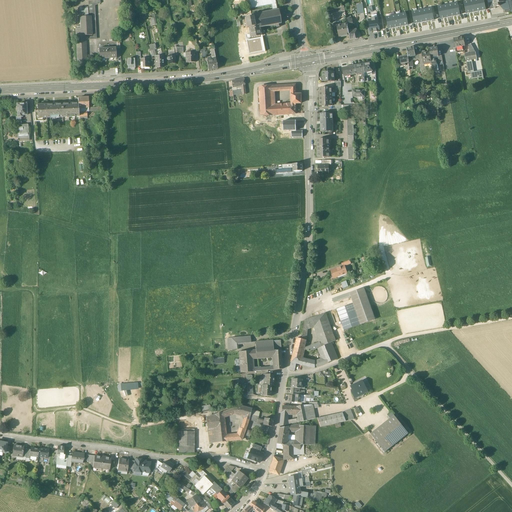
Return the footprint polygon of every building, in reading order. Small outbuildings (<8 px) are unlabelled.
[(277,10),(274,0),(253,0),(249,1),(251,9),(272,5),(273,11),(277,10)] [(503,10),(509,9),(507,0),(504,1),(505,2),(499,3),(500,6),(503,10)] [(357,4),(359,14),(365,12),(363,3),(357,4)] [(344,5),(328,7),(329,14),(345,11),(344,5)] [(88,8),(79,9),(80,17),(88,17),(88,8)] [(273,11),(252,15),(252,17),(245,18),(247,28),(248,28),(254,27),(254,29),(259,28),(276,24),(276,27),(281,26),(280,23),(281,23),(278,10),(277,10),(273,11)] [(88,17),(80,17),(81,28),(76,29),(77,54),(82,54),(82,50),(81,36),(92,36),(91,17),(88,17)] [(378,19),(369,20),(371,32),(380,30),(379,29),(378,21),(378,19)] [(347,24),(337,26),(339,38),(350,36),(349,31),(348,27),(347,24)] [(259,28),(254,29),(254,27),(248,28),(250,33),(251,38),(259,36),(261,36),(259,28)] [(352,30),(349,31),(350,36),(350,39),(354,39),(358,38),(357,30),(352,30)] [(259,36),(251,38),(251,40),(245,41),(248,57),(266,53),(263,39),(260,39),(259,36)] [(464,37),(454,39),(454,40),(455,48),(463,46),(465,46),(464,37)] [(414,47),(407,49),(407,51),(408,55),(408,57),(411,57),(415,56),(416,56),(415,53),(414,50),(414,47)] [(438,47),(429,49),(430,52),(431,57),(434,57),(439,56),(438,47)] [(109,48),(106,48),(106,58),(116,57),(116,48),(113,48),(113,49),(109,49),(109,48)] [(194,52),(186,52),(187,56),(186,56),(187,63),(193,62),(193,59),(194,59),(194,52)] [(430,52),(422,53),(423,63),(431,62),(431,61),(431,57),(430,52)] [(470,54),(465,55),(466,61),(472,60),(477,59),(476,53),(470,54)] [(175,55),(168,56),(168,58),(167,58),(167,59),(167,60),(168,60),(169,64),(176,64),(175,56),(175,55)] [(408,55),(400,57),(400,60),(399,61),(399,63),(401,63),(401,64),(405,63),(409,63),(408,57),(408,55)] [(134,59),(127,59),(127,62),(126,63),(127,66),(128,69),(131,69),(134,69),(134,68),(135,68),(134,64),(135,63),(134,62),(134,59)] [(140,59),(140,68),(144,68),(145,69),(149,69),(148,64),(149,64),(149,61),(148,61),(148,59),(140,59)] [(214,60),(206,61),(208,69),(208,71),(217,69),(216,60),(214,60)] [(472,60),(466,61),(468,73),(471,72),(474,72),(472,60)] [(368,63),(363,64),(365,73),(364,73),(373,71),(371,63),(371,62),(368,63)] [(360,65),(352,66),(354,75),(363,73),(364,73),(365,73),(363,64),(362,64),(360,64),(360,65)] [(352,66),(342,68),(344,77),(354,75),(352,66)] [(329,72),(323,72),(323,82),(335,82),(334,72),(331,72),(330,71),(329,72)] [(244,79),(231,81),(232,87),(241,86),(245,85),(244,79)] [(271,86),(259,87),(261,116),(271,115),(270,106),(272,106),(271,91),(271,86)] [(332,88),(320,88),(320,97),(332,97),(332,88)] [(296,94),(292,94),(292,104),(296,104),(301,104),(301,94),(296,94)] [(88,97),(78,98),(78,103),(78,108),(87,108),(89,108),(89,107),(88,97)] [(332,97),(320,97),(320,106),(332,106),(332,97)] [(78,103),(62,104),(63,117),(67,117),(75,117),(79,116),(79,113),(78,108),(78,103)] [(26,104),(17,105),(18,117),(19,117),(22,117),(22,116),(26,116),(26,104)] [(62,104),(46,105),(47,118),(50,118),(58,117),(63,117),(62,104)] [(46,105),(37,105),(38,110),(35,110),(35,122),(43,121),(43,118),(47,118),(46,105)] [(292,105),(275,106),(276,115),(293,114),(296,114),(296,108),(292,108),(292,105)] [(332,114),(320,114),(321,132),(333,132),(332,114)] [(296,121),(283,121),(283,131),(296,131),(296,121)] [(21,126),(17,126),(18,139),(19,139),(29,138),(28,125),(21,126)] [(330,139),(317,140),(318,149),(328,148),(328,145),(330,145),(330,139)] [(328,148),(318,149),(318,157),(330,157),(330,148),(328,148)] [(293,164),(282,165),(283,168),(276,169),(276,174),(284,174),(292,173),(294,173),(294,172),(293,172),(293,164)] [(324,165),(318,165),(318,174),(319,174),(319,173),(322,173),(322,174),(329,174),(329,166),(329,165),(324,165)] [(342,266),(330,271),(332,275),(333,279),(337,277),(338,278),(348,275),(345,266),(345,265),(342,266)] [(364,288),(350,293),(361,324),(375,320),(364,288)] [(353,304),(337,309),(344,331),(360,325),(353,304)] [(325,314),(312,318),(315,327),(317,335),(331,330),(325,314)] [(312,318),(304,321),(303,331),(307,330),(315,327),(312,318)] [(331,330),(317,335),(320,342),(321,347),(322,347),(330,343),(335,341),(331,330)] [(236,344),(236,338),(228,339),(229,350),(237,350),(236,344)] [(306,341),(297,338),(295,348),(304,350),(304,348),(306,341)] [(280,341),(272,341),(273,347),(273,351),(281,350),(280,341)] [(320,342),(304,348),(304,350),(311,351),(321,347),(320,342)] [(330,343),(322,347),(323,350),(327,358),(329,363),(337,360),(330,343)] [(273,347),(256,348),(256,351),(256,358),(258,359),(262,359),(262,358),(273,357),(273,351),(273,347)] [(304,350),(295,348),(291,363),(296,364),(300,365),(302,359),(304,350)] [(252,351),(239,352),(241,373),(253,372),(253,368),(252,359),(252,351)] [(281,356),(273,357),(274,368),(274,370),(282,369),(281,356)] [(327,358),(315,361),(315,368),(329,363),(327,358)] [(315,361),(302,359),(300,365),(315,368),(315,361)] [(274,375),(265,374),(264,385),(272,386),(274,386),(274,375)] [(302,380),(292,379),(291,388),(299,389),(301,389),(302,380)] [(362,381),(351,387),(353,390),(352,391),(355,397),(367,391),(362,381)] [(264,385),(262,385),(262,396),(271,397),(272,386),(264,385)] [(303,405),(296,407),(298,415),(299,418),(299,422),(306,421),(303,405)] [(312,405),(303,405),(306,421),(315,419),(312,405)] [(241,406),(215,415),(216,420),(223,417),(235,414),(239,415),(241,406)] [(251,409),(241,406),(239,415),(245,417),(249,418),(251,411),(251,409)] [(291,407),(282,406),(281,414),(287,414),(290,414),(291,407)] [(350,409),(342,412),(343,413),(346,421),(354,420),(350,409)] [(260,413),(251,411),(249,418),(249,420),(257,424),(257,420),(258,420),(260,413)] [(343,413),(317,419),(320,427),(346,421),(343,413)] [(215,415),(206,418),(208,430),(216,428),(216,420),(215,415)] [(394,416),(371,434),(385,452),(408,434),(394,416)] [(223,417),(216,420),(216,428),(224,427),(223,417)] [(273,420),(265,418),(264,422),(263,425),(272,427),(273,420)] [(299,426),(299,432),(298,445),(306,445),(307,426),(299,426)] [(315,426),(307,426),(306,445),(315,445),(315,426)] [(216,428),(208,430),(210,444),(226,442),(225,437),(224,427),(216,428)] [(238,435),(225,437),(226,442),(242,440),(243,435),(245,431),(241,429),(238,435)] [(287,431),(279,430),(277,444),(281,445),(283,445),(285,445),(285,443),(287,431)] [(194,432),(179,432),(179,447),(194,447),(194,432)] [(293,443),(285,443),(285,445),(283,445),(283,449),(283,460),(284,460),(293,460),(293,443)] [(251,450),(260,453),(262,447),(253,444),(251,450)] [(24,447),(14,445),(12,456),(23,458),(23,457),(24,451),(24,447)] [(39,449),(31,448),(31,450),(30,456),(38,457),(39,449)] [(49,450),(39,449),(38,457),(48,458),(49,450)] [(249,459),(260,463),(263,454),(260,453),(251,450),(249,454),(250,455),(249,459)] [(84,454),(72,453),(72,457),(71,462),(83,463),(84,454)] [(63,455),(57,455),(57,460),(56,465),(64,466),(64,462),(65,456),(63,456),(63,455)] [(111,458),(95,456),(94,463),(93,468),(109,470),(111,458)] [(283,460),(273,457),(268,472),(279,476),(284,460),(283,460)] [(129,460),(119,459),(117,471),(128,472),(128,467),(129,461),(129,460)] [(143,460),(135,459),(134,468),(134,472),(149,473),(150,471),(151,463),(143,462),(143,460)] [(169,462),(164,462),(162,464),(162,465),(161,467),(169,473),(174,465),(169,462)] [(234,467),(228,466),(223,472),(227,477),(234,467)] [(198,482),(182,470),(183,469),(181,468),(178,472),(196,485),(198,482)] [(248,479),(239,471),(231,481),(240,488),(240,489),(248,479)] [(214,482),(205,473),(202,476),(204,477),(204,476),(212,484),(214,482)] [(212,484),(204,476),(204,477),(198,482),(196,485),(194,486),(203,495),(209,489),(212,486),(213,485),(212,484)] [(298,476),(288,477),(289,484),(298,483),(298,480),(298,476)] [(240,488),(231,481),(226,487),(229,490),(227,492),(231,497),(240,489),(240,488)] [(222,490),(214,482),(212,484),(213,485),(212,486),(217,492),(216,493),(217,495),(216,495),(218,497),(223,503),(229,498),(222,490)] [(298,483),(289,484),(291,495),(293,495),(294,495),(300,494),(300,493),(299,487),(298,483)] [(217,492),(212,486),(209,489),(210,490),(207,493),(212,497),(215,500),(218,497),(216,495),(217,495),(216,493),(217,492)] [(195,494),(185,488),(184,490),(194,496),(196,495),(196,494),(195,493),(195,494)] [(317,492),(314,491),(314,494),(314,495),(312,495),(311,499),(319,500),(321,500),(322,496),(321,496),(322,494),(317,493),(317,492)] [(201,501),(196,495),(194,496),(191,498),(196,504),(201,501)] [(300,497),(295,496),(294,501),(293,505),(295,505),(301,506),(302,497),(300,497)] [(235,503),(229,497),(223,503),(229,509),(235,503)] [(191,498),(187,501),(191,508),(196,504),(191,498)] [(267,499),(267,498),(263,503),(271,508),(273,504),(274,503),(267,499)] [(207,502),(203,499),(203,500),(207,506),(206,506),(208,509),(211,507),(209,504),(207,502)] [(255,499),(249,507),(246,509),(249,511),(253,508),(258,511),(260,511),(264,506),(255,499)] [(196,504),(191,508),(194,511),(197,511),(206,506),(207,506),(203,500),(201,501),(196,504)]
